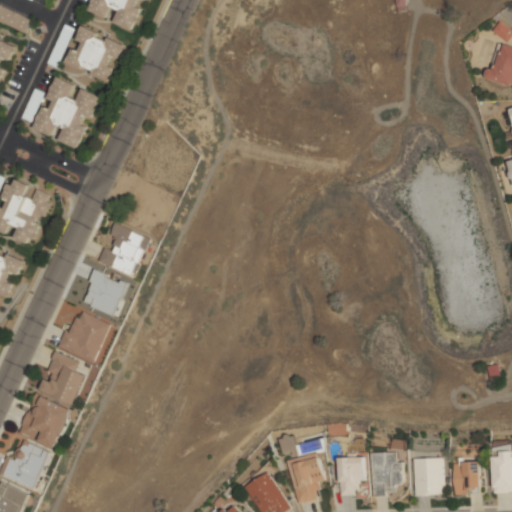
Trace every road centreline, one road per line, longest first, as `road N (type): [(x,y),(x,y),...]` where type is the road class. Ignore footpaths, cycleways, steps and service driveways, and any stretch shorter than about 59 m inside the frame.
road 1 (residential): [(183,0),(0,394)]
road 2 (residential): [(68,0),(0,144)]
